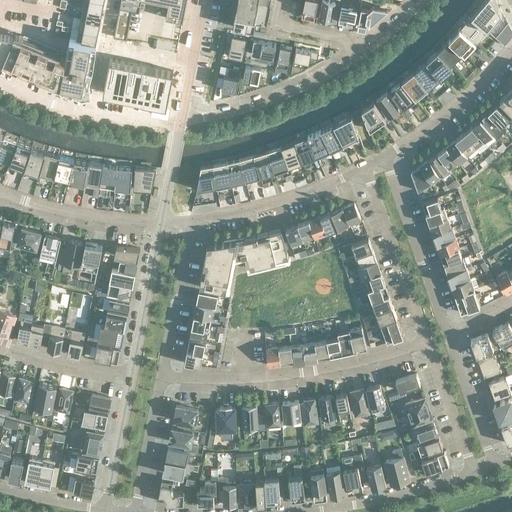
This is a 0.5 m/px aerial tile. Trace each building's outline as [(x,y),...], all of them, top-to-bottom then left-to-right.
[(102,12),(104,1),(99,0),(83,0),(82,8),(102,12)] [(120,0),(119,9),(114,37),(126,39),(132,11),(139,13),(141,0),(147,0),(168,4),(165,18),(183,21),(185,7),(186,0),(120,0)] [(256,20),(267,22),(271,1),(270,1),(270,0),(237,0),(235,15),(256,20)] [(304,0),(304,4),(303,8),(301,16),(310,17),(310,13),(315,13),(316,7),(317,0),(304,0)] [(324,0),(321,0),(318,19),(331,22),(335,2),(324,0)] [(495,0),(482,0),(471,14),(487,28),(501,11),(495,0)] [(357,6),(341,3),(338,22),(354,25),(357,6)] [(358,26),(357,27),(365,28),(365,27),(386,10),(388,8),(373,5),(369,9),(361,7),(358,26)] [(100,22),(102,12),(82,8),(80,18),(100,22)] [(254,30),(256,20),(235,15),(232,26),(254,30)] [(469,16),(459,28),(475,43),(486,30),(469,16)] [(98,33),(100,22),(80,18),(78,29),(98,33)] [(459,28),(448,39),(462,53),(464,55),(475,43),(459,28)] [(96,43),(98,33),(78,29),(76,39),(96,43)] [(499,31),(494,37),(504,45),(509,39),(499,31)] [(0,58),(2,60),(13,36),(9,34),(0,32),(0,58)] [(59,50),(24,35),(23,37),(14,33),(13,36),(2,60),(5,61),(10,63),(13,65),(18,67),(22,69),(27,71),(31,72),(36,74),(39,76),(44,78),(47,79),(59,84),(60,85),(65,58),(60,56),(61,54),(58,52),(59,50)] [(232,35),(228,56),(242,59),(246,38),(232,35)] [(86,91),(96,43),(76,39),(69,38),(65,58),(60,85),(73,87),(73,89),(86,91)] [(276,43),(250,39),(248,51),(259,53),(259,55),(273,58),(276,43)] [(462,53),(448,39),(437,50),(450,64),(462,53)] [(275,66),(287,69),(292,47),(280,44),(275,66)] [(319,52),(295,47),(292,63),(303,65),(304,61),(309,62),(310,58),(317,59),(319,52)] [(437,50),(426,61),(440,77),(452,66),(450,64),(437,50)] [(109,58),(103,93),(166,105),(173,70),(109,58)] [(440,77),(426,61),(414,71),(427,87),(427,88),(428,88),(440,77)] [(245,65),(242,80),(258,83),(261,68),(245,65)] [(224,74),(221,90),(231,92),(231,89),(236,90),(240,70),(229,67),(227,75),(224,74)] [(427,88),(414,71),(413,72),(403,80),(401,81),(414,97),(414,98),(415,98),(415,97),(419,94),(419,95),(420,94),(422,92),(423,91),(427,88),(427,87),(427,88)] [(403,107),(408,103),(413,99),(413,100),(415,98),(414,98),(401,81),(400,82),(400,83),(395,86),(391,89),(389,90),(402,108),(403,107)] [(511,91),(509,95),(507,93),(506,94),(509,96),(502,103),(500,100),(499,101),(511,114),(511,91)] [(399,109),(387,92),(376,99),(388,117),(389,117),(393,114),(394,113),(393,113),(399,109)] [(386,119),(374,100),(362,108),(369,130),(386,119)] [(496,104),(488,112),(501,126),(509,118),(496,104)] [(482,118),(483,119),(482,121),(480,119),(496,137),(504,130),(488,112),(487,112),(489,114),(487,116),(486,114),(482,118)] [(351,115),(334,123),(333,124),(343,143),(344,143),(343,143),(358,135),(359,135),(351,114),(351,115)] [(484,141),(492,134),(480,119),(471,126),(484,141)] [(333,124),(320,130),(330,150),(343,143),(333,124)] [(484,141),(471,126),(463,133),(475,148),(484,141)] [(330,150),(320,130),(307,135),(316,156),(330,150)] [(463,133),(455,140),(467,155),(475,148),(463,133)] [(316,156),(307,135),(294,141),(302,161),(316,156)] [(0,157),(10,162),(18,141),(4,136),(0,144),(0,157)] [(455,140),(446,147),(458,162),(458,163),(467,156),(467,155),(455,140)] [(31,146),(18,141),(10,162),(24,167),(31,146)] [(302,161),(294,141),(281,146),(288,166),(302,161)] [(500,152),(505,148),(502,144),(497,148),(500,152)] [(39,172),(45,151),(31,146),(24,167),(39,172)] [(274,171),(277,179),(282,177),(279,169),(288,166),(281,146),(267,150),(274,171)] [(458,162),(446,147),(437,153),(449,169),(458,162)] [(274,171),(267,150),(254,154),(260,175),(274,171)] [(39,172),(40,172),(53,176),(54,176),(60,155),(59,154),(59,155),(45,151),(39,172)] [(449,170),(449,169),(437,153),(429,159),(440,176),(442,178),(451,172),(449,170)] [(240,157),(245,179),(260,175),(254,154),(240,157)] [(74,158),(60,155),(54,176),(69,180),(74,158)] [(226,161),(231,182),(245,179),(240,157),(226,161)] [(88,161),(74,158),(69,180),(84,183),(88,161)] [(429,159),(420,165),(431,182),(440,176),(429,159)] [(103,164),(88,161),(84,183),(100,185),(103,164)] [(212,163),(216,185),(231,182),(226,161),(212,163)] [(200,165),(196,188),(216,185),(212,163),(200,165)] [(115,187),(117,165),(103,164),(100,185),(115,187)] [(131,189),(132,167),(117,165),(115,187),(131,189)] [(412,170),(411,171),(418,191),(421,189),(422,189),(421,188),(427,185),(428,185),(427,184),(431,182),(420,165),(418,166),(417,167),(413,170),(412,170)] [(134,188),(151,190),(156,168),(135,167),(134,188)] [(456,179),(447,186),(449,189),(457,186),(460,184),(456,179)] [(38,191),(47,193),(49,182),(40,181),(38,191)] [(422,203),(426,213),(441,208),(437,197),(422,203)] [(465,211),(461,201),(458,202),(455,203),(458,213),(465,211)] [(354,202),(342,207),(349,223),(361,218),(354,202)] [(342,207),(331,212),(338,228),(349,223),(342,207)] [(441,208),(426,213),(429,224),(447,217),(444,207),(441,208)] [(331,212),(320,216),(326,233),(338,228),(331,212)] [(463,223),(469,221),(466,213),(460,215),(463,223)] [(320,216),(309,220),(314,236),(315,237),(326,233),(320,216)] [(447,217),(429,224),(433,234),(451,227),(447,217)] [(309,220),(297,224),(303,240),(314,236),(309,220)] [(14,226),(3,222),(0,237),(0,245),(10,248),(14,226)] [(297,224),(285,228),(291,245),(303,241),(303,240),(297,224)] [(451,227),(433,234),(436,244),(455,237),(452,227),(451,227)] [(41,233),(22,228),(20,235),(18,234),(16,241),(18,241),(17,243),(36,249),(41,233)] [(207,244),(199,287),(226,292),(226,291),(226,292),(227,292),(228,292),(229,292),(229,291),(229,290),(229,289),(228,289),(228,288),(229,289),(235,258),(248,255),(251,269),(287,260),(286,259),(287,259),(288,260),(289,260),(290,260),(290,259),(290,258),(290,257),(289,257),(288,257),(281,229),(268,233),(256,236),(245,238),(236,240),(207,244)] [(48,259),(45,270),(53,272),(61,238),(44,234),(39,257),(48,259)] [(368,237),(351,243),(356,255),(372,249),(368,237)] [(455,237),(436,244),(440,254),(458,248),(459,248),(455,237)] [(83,242),(69,239),(66,256),(59,255),(57,268),(68,270),(69,264),(79,266),(83,242)] [(98,244),(85,242),(81,265),(90,267),(90,269),(92,274),(96,275),(102,247),(97,247),(98,244)] [(140,248),(116,246),(116,247),(116,255),(114,255),(138,260),(138,258),(137,258),(137,256),(138,256),(139,253),(136,252),(137,249),(140,249),(140,248)] [(458,248),(440,254),(444,264),(462,258),(458,248)] [(360,266),(376,260),(372,249),(356,255),(356,257),(357,257),(359,264),(359,265),(360,266)] [(444,264),(447,274),(466,268),(463,257),(462,258),(444,264)] [(119,259),(117,269),(135,272),(137,262),(119,259)] [(360,266),(357,267),(362,279),(365,278),(365,277),(380,272),(376,260),(360,266)] [(135,272),(117,269),(112,268),(109,280),(133,285),(135,272)] [(447,274),(451,285),(470,278),(466,268),(447,274)] [(496,275),(506,292),(511,289),(511,279),(507,270),(506,269),(496,275)] [(365,278),(369,288),(369,289),(384,283),(380,272),(365,277),(365,278)] [(0,281),(8,285),(11,279),(1,275),(0,279),(0,281)] [(470,278),(451,285),(454,295),(473,288),(470,278)] [(109,280),(107,293),(130,297),(133,285),(109,280)] [(369,289),(369,288),(367,289),(372,300),(388,294),(389,294),(384,283),(369,289)] [(477,297),(473,288),(454,295),(457,303),(477,297)] [(218,295),(198,291),(196,303),(213,307),(216,307),(218,295)] [(388,294),(372,300),(376,312),(392,306),(393,306),(392,305),(388,294)] [(480,306),(477,297),(457,303),(461,312),(480,306)] [(129,302),(110,298),(107,310),(127,314),(129,302)] [(213,307),(196,303),(193,315),(211,318),(213,307)] [(392,306),(376,312),(380,323),(396,317),(392,306)] [(16,315),(0,308),(0,332),(8,335),(16,315)] [(127,316),(126,316),(107,313),(104,325),(123,328),(124,328),(124,327),(125,327),(124,327),(125,325),(125,324),(126,317),(127,316)] [(211,318),(193,315),(191,327),(208,330),(209,331),(211,318)] [(396,317),(380,323),(383,332),(400,326),(396,317)] [(28,342),(32,323),(33,323),(33,322),(32,322),(21,319),(17,338),(28,342)] [(511,345),(511,347),(511,328),(508,321),(492,330),(503,349),(511,345)] [(42,335),(44,325),(43,325),(33,323),(32,323),(28,342),(40,346),(42,335)] [(63,331),(51,329),(52,324),(44,323),(43,325),(44,325),(42,335),(49,336),(47,348),(60,351),(63,340),(64,331),(63,331)] [(101,324),(98,339),(121,343),(124,329),(101,324)] [(400,326),(383,332),(387,342),(403,336),(400,326)] [(189,338),(205,342),(208,330),(191,327),(189,338)] [(84,336),(72,334),(73,329),(65,328),(64,328),(63,331),(64,331),(63,340),(70,341),(67,353),(80,356),(84,336)] [(350,330),(337,333),(338,336),(342,354),(354,351),(350,335),(351,335),(350,330)] [(216,332),(215,340),(221,341),(223,333),(216,332)] [(351,335),(350,335),(354,351),(367,348),(363,332),(351,335)] [(470,339),(476,356),(493,350),(487,333),(470,339)] [(338,336),(326,339),(326,340),(327,340),(330,356),(342,354),(338,336)] [(189,338),(187,350),(203,353),(205,342),(189,338)] [(326,340),(315,342),(317,358),(330,356),(327,340),(326,340)] [(315,342),(303,344),(305,360),(317,358),(315,342)] [(97,343),(94,357),(118,362),(121,347),(97,343)] [(291,346),(293,362),(305,360),(303,344),(291,346)] [(268,365),(280,364),(279,347),(279,346),(267,347),(268,365)] [(279,347),(280,364),(293,362),(291,346),(279,347)] [(187,350),(184,363),(201,366),(203,353),(187,350)] [(484,378),(501,372),(495,355),(478,361),(484,378)] [(16,374),(3,370),(0,385),(0,391),(5,392),(5,394),(11,395),(12,393),(15,374),(16,375),(16,374)] [(416,373),(395,380),(399,391),(420,383),(416,373)] [(29,379),(30,378),(20,375),(16,396),(18,397),(18,401),(26,403),(27,399),(30,399),(33,380),(29,379)] [(505,376),(488,382),(491,390),(508,384),(505,376)] [(56,385),(39,381),(35,405),(49,407),(46,418),(52,420),(55,408),(52,407),(56,385)] [(385,407),(380,384),(366,387),(372,411),(385,407)] [(494,399),(511,393),(508,384),(491,390),(494,399)] [(69,389),(61,387),(57,407),(59,407),(58,410),(66,411),(66,409),(68,409),(72,389),(69,389)] [(368,411),(364,388),(351,391),(356,413),(360,412),(361,416),(367,415),(366,411),(368,411)] [(346,392),(336,394),(340,417),(341,417),(340,417),(351,415),(346,392)] [(111,397),(92,393),(89,406),(108,410),(111,397)] [(319,397),(322,417),(336,415),(333,395),(319,397)] [(427,403),(425,396),(405,403),(409,414),(429,407),(428,407),(427,407),(426,403),(427,403)] [(317,420),(314,398),(306,399),(307,400),(302,401),(305,422),(317,420)] [(493,404),(499,421),(511,416),(511,403),(510,398),(493,404)] [(298,400),(282,402),(284,420),(301,418),(298,400)] [(281,423),(279,402),(266,403),(268,424),(281,423)] [(198,408),(176,404),(174,414),(175,414),(174,419),(179,420),(177,426),(190,429),(191,422),(195,423),(198,408)] [(257,416),(256,404),(242,405),(243,407),(241,408),(241,416),(243,415),(244,428),(257,427),(257,430),(265,429),(264,416),(257,416)] [(220,429),(221,436),(232,436),(232,429),(235,429),(235,407),(232,407),(231,405),(220,405),(220,408),(217,408),(217,430),(220,429)] [(108,412),(84,407),(82,421),(105,425),(108,412)] [(429,407),(409,414),(413,426),(433,419),(430,412),(429,412),(427,408),(429,407)] [(433,422),(415,428),(419,439),(437,433),(438,433),(437,432),(434,422),(433,421),(433,422)] [(100,454),(104,432),(94,430),(95,425),(82,422),(80,429),(87,430),(86,436),(83,435),(81,443),(84,444),(83,451),(100,454)] [(511,422),(501,426),(507,443),(511,441),(511,422)] [(172,427),(169,441),(190,445),(189,451),(196,453),(198,446),(191,444),(193,431),(172,427)] [(210,431),(207,447),(212,448),(215,432),(210,431)] [(64,441),(65,434),(58,433),(57,440),(64,441)] [(439,435),(417,443),(421,455),(443,447),(439,435)] [(308,446),(300,447),(301,455),(309,454),(308,446)] [(190,451),(168,447),(165,459),(188,463),(190,451)] [(392,483),(409,479),(406,469),(403,455),(403,456),(401,448),(393,450),(395,458),(386,460),(392,483)] [(0,449),(0,472),(4,474),(11,453),(0,449)] [(444,450),(421,458),(426,473),(449,465),(444,450)] [(99,456),(78,452),(75,466),(96,471),(99,456)] [(342,464),(348,493),(363,490),(361,482),(366,481),(361,453),(354,455),(355,462),(342,464)] [(22,468),(20,478),(38,482),(42,458),(29,456),(27,469),(22,468)] [(12,457),(8,475),(20,479),(20,478),(22,468),(24,459),(12,457)] [(55,461),(42,458),(38,482),(55,485),(57,475),(52,474),(55,461)] [(165,460),(163,472),(183,476),(185,464),(165,460)] [(305,499),(301,463),(293,464),(295,476),(288,477),(291,501),(305,499)] [(366,466),(371,488),(386,485),(381,463),(366,466)] [(323,468),(310,470),(314,498),(327,496),(323,468)] [(218,469),(211,469),(211,480),(205,480),(205,487),(200,487),(200,493),(197,493),(197,504),(208,504),(208,503),(210,503),(210,504),(214,505),(214,494),(216,494),(216,481),(218,481),(218,477),(218,469)] [(345,493),(341,469),(327,472),(331,495),(345,493)] [(73,491),(92,494),(95,480),(76,477),(73,491)] [(228,477),(218,477),(218,481),(218,489),(223,489),(223,504),(236,504),(236,485),(236,484),(236,482),(228,482),(228,477)] [(159,494),(164,495),(166,498),(166,503),(183,504),(184,493),(174,492),(171,489),(173,481),(162,478),(159,494)] [(278,478),(264,479),(266,503),(280,502),(278,478)] [(264,479),(255,479),(257,503),(266,503),(264,479)] [(243,483),(239,483),(240,504),(255,503),(254,483),(251,483),(251,481),(249,480),(245,480),(243,481),(243,483)]
